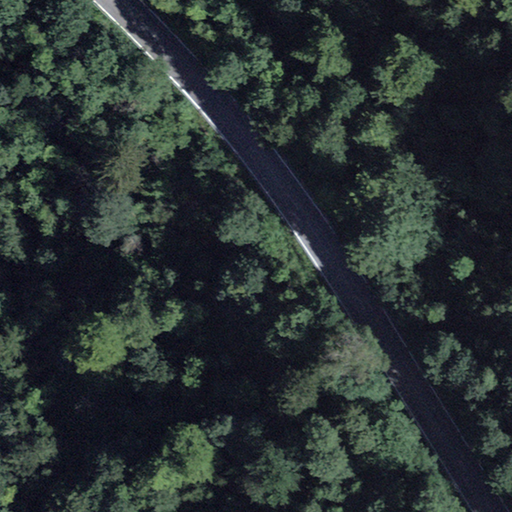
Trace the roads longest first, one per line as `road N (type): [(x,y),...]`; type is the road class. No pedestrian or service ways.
road 1 (tertiary): [(116,0),(235,124),(288,193),(361,296),(485,511)]
road 2 (track): [(0,147),(42,231),(149,511)]
